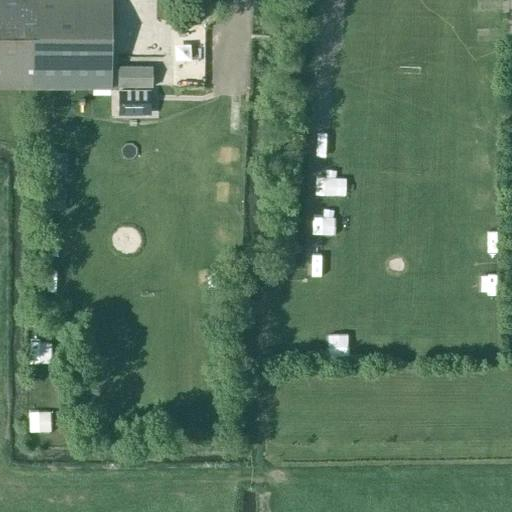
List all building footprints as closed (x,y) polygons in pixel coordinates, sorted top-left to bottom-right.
[(0,0),(0,89),(111,89),(110,0),(0,0)] [(328,31),(329,7),(318,7),(317,31),(328,31)] [(326,74),(327,53),(317,53),(316,73),(326,74)] [(150,91),(118,91),(118,116),(150,116),(150,91)] [(313,147),(334,146),(333,129),(313,130),(313,147)] [(28,363),(40,364),(41,337),(29,337),(28,363)]
